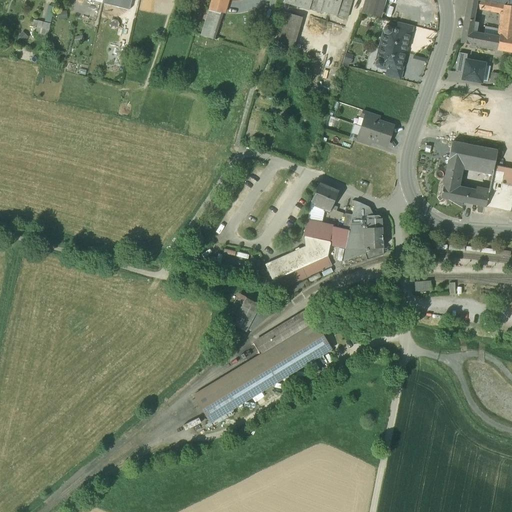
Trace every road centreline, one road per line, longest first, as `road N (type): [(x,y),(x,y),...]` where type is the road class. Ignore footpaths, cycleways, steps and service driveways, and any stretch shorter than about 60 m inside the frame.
road 1 (track): [(0,233),(159,276),(233,162),(256,155),(277,161)]
road 2 (unclassified): [(511,235),(440,225),(414,203),(407,184),(447,25),(444,0)]
road 3 (track): [(406,331),(227,432),(197,438)]
road 4 (track): [(372,511),(407,302)]
